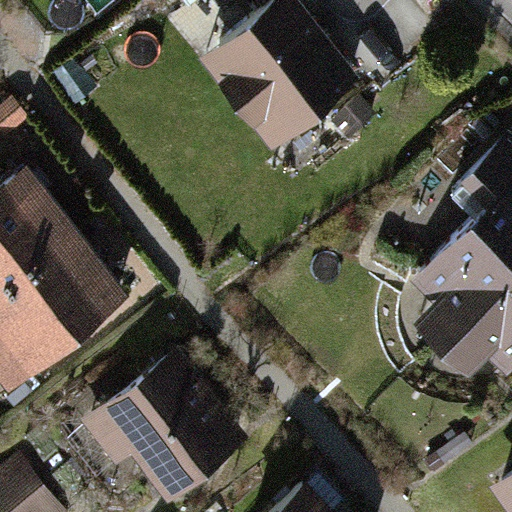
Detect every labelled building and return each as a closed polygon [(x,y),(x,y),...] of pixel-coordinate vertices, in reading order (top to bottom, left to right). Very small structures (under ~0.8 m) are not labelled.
[(353,56),(296,0),(213,0),(202,12),(301,109),(353,56)] [(490,324),(511,301),(511,126),(511,125),(454,183),(485,209),(430,265),(490,324)] [(0,317),(96,229),(41,164),(0,198),(0,317)] [(157,302),(96,229),(0,317),(0,346),(44,399),(157,302)] [(511,301),(490,324),(511,346),(511,301)] [(182,369),(100,438),(163,511),(201,511),(261,462),(182,369)] [(0,492),(0,511),(83,511),(42,459),(0,492)] [(511,472),(503,479),(511,490),(511,472)] [(346,511),(325,487),(296,511),(346,511)]
